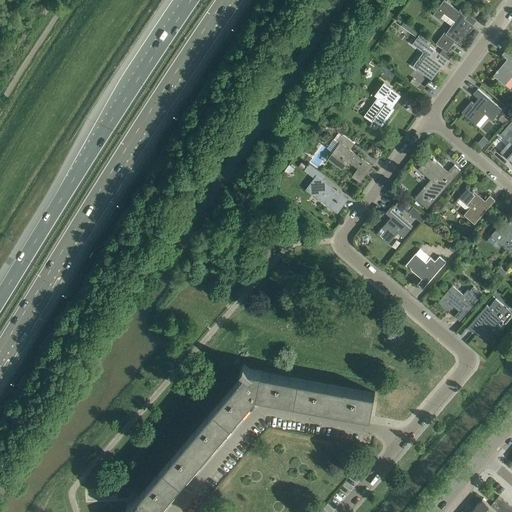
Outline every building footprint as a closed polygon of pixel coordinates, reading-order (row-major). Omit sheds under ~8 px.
[(444,0),(443,0),(433,14),(440,19),(441,17),(452,25),(446,33),(444,32),(436,43),(447,51),(455,40),(461,44),(474,25),(473,24),(464,18),(460,15),(461,13),(444,0)] [(403,21),(401,25),(413,35),(416,31),(403,21)] [(417,37),(412,44),(427,54),(417,69),(431,79),(440,67),(438,66),(440,64),(444,67),(449,60),(448,60),(439,53),(429,46),(432,42),(420,33),(417,37)] [(511,53),(506,49),(502,54),(508,60),(504,65),(502,64),(497,70),(497,69),(495,71),(496,72),(493,75),(505,85),(511,76),(511,53)] [(392,107),(393,105),(401,95),(397,92),(384,82),(374,95),(377,97),(364,115),(372,122),(374,120),(381,126),(394,108),(392,107)] [(462,112),(476,124),(485,113),(492,120),(502,109),(477,88),(473,94),(479,99),(475,104),(471,101),(462,112)] [(503,113),(508,118),(511,114),(511,112),(507,109),(503,113)] [(508,119),(502,115),(499,119),(504,124),(508,119)] [(511,119),(500,133),(511,143),(511,149),(506,157),(509,160),(511,161),(511,119)] [(368,171),(372,166),(349,150),(354,143),(341,134),(336,141),(333,139),(327,148),(333,152),(328,159),(342,169),(348,161),(358,168),(352,176),(360,182),(365,175),(364,174),(366,170),(368,171)] [(301,157),(308,163),(312,158),(305,152),(301,157)] [(429,155),(418,169),(431,179),(415,198),(427,208),(460,170),(454,164),(447,173),(441,168),(442,166),(435,161),(436,160),(433,158),(429,155)] [(308,166),(304,170),(314,177),(305,189),(321,201),(327,205),(338,213),(348,198),(323,180),(326,175),(309,163),(308,166)] [(463,214),(474,224),(495,200),(490,195),(484,201),(479,197),(480,196),(474,191),(474,190),(473,189),(472,189),(469,186),(459,198),(469,207),(463,214)] [(413,206),(409,211),(419,220),(424,215),(413,206)] [(397,233),(403,237),(412,226),(390,207),(386,213),(392,218),(388,223),(387,222),(381,228),(379,230),(380,230),(377,233),(388,243),(397,233)] [(495,230),(491,234),(502,244),(511,252),(511,223),(511,222),(510,220),(509,221),(506,218),(495,230)] [(470,236),(465,231),(460,237),(465,242),(470,236)] [(457,248),(452,243),(448,248),(453,253),(457,248)] [(416,252),(405,265),(409,268),(410,270),(411,269),(417,274),(418,273),(423,277),(417,284),(423,289),(446,261),(439,255),(435,261),(430,257),(426,261),(416,252)] [(500,266),(493,274),(499,279),(506,271),(500,266)] [(481,284),(486,288),(493,280),(488,276),(481,284)] [(502,282),(498,287),(504,293),(509,287),(502,282)] [(463,294),(452,285),(438,302),(446,309),(452,308),(455,305),(460,309),(454,316),(460,320),(482,294),(473,286),(469,290),(467,289),(463,294)] [(473,332),(477,328),(478,329),(476,332),(484,338),(509,310),(495,298),(489,306),(487,304),(467,327),(473,332)] [(393,330),(387,337),(394,343),(400,336),(393,330)] [(238,379),(239,379),(256,394),(257,394),(371,416),(375,392),(249,369),(244,364),(241,368),(245,371),(238,379)] [(150,511),(155,510),(156,511),(256,394),(239,379),(139,496),(139,495),(133,502),(127,504),(128,508),(134,507),(135,511),(150,511)] [(490,505),(495,509),(503,500),(499,496),(490,505)] [(494,511),(496,510),(495,509),(490,505),(482,498),(474,507),(479,511),(494,511)] [(496,510),(498,511),(500,511),(508,503),(503,500),(495,509),(496,510)] [(500,511),(507,511),(511,507),(508,503),(500,511)]
